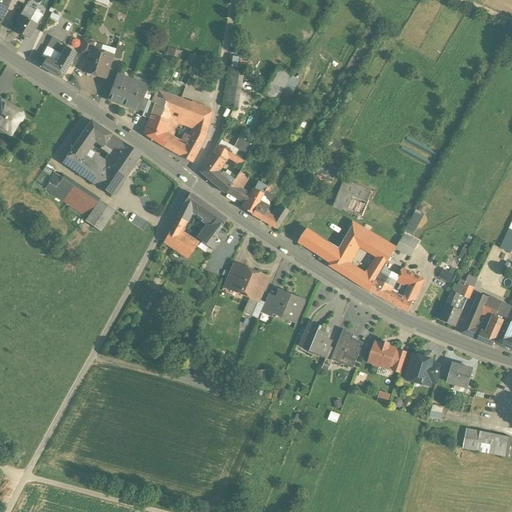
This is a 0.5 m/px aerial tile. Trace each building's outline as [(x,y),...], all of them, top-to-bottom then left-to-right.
[(9,0),(0,0),(0,17),(2,18),(7,6),(7,5),(9,0)] [(26,5),(16,23),(18,24),(14,31),(28,39),(36,25),(34,24),(29,21),(35,10),(26,5)] [(40,13),(35,10),(29,21),(34,24),(40,13)] [(60,17),(52,13),(50,18),(58,22),(60,17)] [(52,37),(47,48),(54,52),(60,41),(52,37)] [(94,43),(83,39),(80,49),(81,53),(89,56),(91,49),(92,49),(94,43)] [(123,48),(116,46),(113,58),(120,60),(123,48)] [(54,52),(47,48),(42,57),(45,59),(45,58),(50,60),(54,52)] [(54,63),(51,61),(46,71),(61,79),(76,54),(66,48),(58,61),(57,64),(54,63)] [(166,59),(175,61),(178,62),(181,51),(169,48),(166,59)] [(92,49),(91,49),(89,56),(87,61),(84,63),(82,70),(83,72),(86,73),(88,73),(88,72),(92,73),(92,74),(93,75),(101,78),(105,63),(108,54),(92,49)] [(197,57),(189,54),(186,65),(194,68),(197,57)] [(45,59),(41,67),(46,71),(51,61),(50,60),(45,58),(45,59)] [(111,65),(105,63),(101,78),(106,79),(111,65)] [(242,68),(228,67),(223,107),(236,108),(242,68)] [(290,76),(276,68),(262,94),(276,102),(290,76)] [(146,88),(117,77),(109,101),(137,111),(138,110),(142,98),(146,88)] [(152,89),(147,100),(147,101),(155,104),(173,110),(179,112),(185,114),(191,104),(152,89)] [(147,100),(142,98),(138,110),(143,112),(147,101),(147,100)] [(142,116),(149,119),(155,104),(147,101),(143,112),(142,116)] [(9,107),(1,102),(0,103),(0,124),(12,131),(18,121),(20,120),(22,117),(21,114),(18,112),(16,113),(8,108),(9,107)] [(173,110),(155,104),(149,119),(144,135),(163,147),(163,136),(170,117),(173,110)] [(211,111),(191,104),(185,114),(179,112),(177,119),(189,124),(188,127),(194,130),(205,135),(211,111)] [(179,112),(173,110),(170,117),(177,119),(179,112)] [(110,135),(90,121),(73,147),(82,153),(92,138),(95,138),(104,144),(110,135)] [(224,128),(216,147),(229,154),(237,159),(233,165),(234,166),(225,182),(230,185),(239,169),(239,170),(244,162),(253,145),(224,128)] [(182,147),(176,143),(170,151),(191,163),(202,144),(205,135),(194,130),(190,137),(183,149),(182,147)] [(118,140),(110,135),(104,144),(112,149),(113,148),(118,140)] [(183,149),(190,137),(188,135),(182,147),(183,149)] [(176,143),(163,136),(163,147),(170,151),(176,143)] [(125,145),(118,140),(113,148),(120,152),(125,145)] [(107,172),(107,173),(120,181),(121,182),(131,167),(134,163),(139,154),(125,145),(120,152),(107,172)] [(73,147),(68,154),(74,158),(77,154),(82,157),(82,156),(82,153),(73,147)] [(216,147),(212,157),(199,173),(210,181),(224,193),(230,185),(225,182),(215,174),(229,154),(216,147)] [(113,148),(112,149),(103,162),(100,167),(105,170),(107,172),(120,152),(113,148)] [(82,157),(77,154),(74,158),(72,162),(77,165),(82,157)] [(89,160),(82,156),(82,157),(77,165),(83,169),(89,160)] [(100,167),(103,162),(93,156),(90,161),(100,167)] [(83,169),(77,165),(72,162),(65,157),(61,163),(74,171),(95,185),(99,180),(85,170),(83,169)] [(100,167),(90,161),(85,170),(99,180),(105,170),(100,167)] [(120,181),(107,173),(107,172),(105,170),(99,180),(95,185),(110,195),(120,181)] [(244,177),(238,173),(227,191),(236,197),(247,180),(247,179),(244,177)] [(100,203),(55,174),(44,190),(89,219),(100,203)] [(273,176),(269,183),(276,188),(281,180),(273,176)] [(374,193),(345,180),(334,205),(363,218),(374,193)] [(268,185),(260,181),(255,190),(263,195),(268,185)] [(268,185),(263,195),(269,199),(276,188),(269,183),(268,185)] [(276,188),(269,199),(280,206),(288,195),(276,188)] [(255,190),(250,198),(247,197),(244,202),(244,203),(241,209),(251,215),(259,201),(263,195),(255,190)] [(236,197),(227,191),(225,194),(241,209),(244,203),(244,202),(236,197)] [(203,203),(190,194),(184,203),(173,224),(181,228),(192,208),(197,212),(203,203)] [(288,195),(280,206),(288,211),(295,199),(288,195)] [(259,201),(251,215),(261,221),(269,207),(259,201)] [(113,212),(100,203),(89,219),(86,223),(100,232),(113,212)] [(226,220),(203,203),(197,212),(204,218),(201,222),(207,227),(198,238),(213,250),(219,242),(223,241),(224,239),(223,236),(218,232),(226,220)] [(280,206),(267,225),(276,229),(288,211),(280,206)] [(424,215),(417,211),(405,232),(413,236),(424,215)] [(511,247),(511,223),(500,249),(509,254),(511,247)] [(181,228),(173,224),(170,230),(178,234),(178,235),(181,228)] [(310,224),(306,229),(333,247),(337,241),(310,224)] [(300,225),(291,238),(298,242),(306,229),(300,225)] [(298,242),(299,243),(331,263),(346,242),(339,238),(337,241),(333,247),(306,229),(298,242)] [(355,229),(346,242),(355,248),(357,244),(353,242),(359,231),(355,229)] [(380,240),(361,229),(359,231),(353,242),(357,244),(372,253),(380,240)] [(178,234),(170,230),(164,243),(176,251),(184,238),(178,235),(178,234)] [(418,242),(403,235),(396,249),(410,256),(418,242)] [(184,238),(176,251),(182,255),(190,243),(184,238)] [(396,249),(380,240),(372,253),(372,254),(378,257),(366,277),(363,275),(357,284),(370,292),(381,274),(396,249)] [(331,263),(329,266),(357,284),(363,275),(346,265),(355,248),(346,242),(331,263)] [(190,243),(182,255),(188,260),(197,247),(190,243)] [(396,249),(381,274),(397,280),(402,283),(408,272),(403,269),(410,256),(396,249)] [(232,264),(225,280),(231,283),(233,284),(239,269),(240,267),(232,264)] [(255,275),(239,269),(233,284),(231,283),(230,285),(240,290),(239,294),(250,299),(258,302),(261,293),(267,279),(255,274),(255,275)] [(452,276),(441,270),(437,278),(448,284),(452,276)] [(424,280),(408,272),(402,283),(409,287),(404,296),(413,301),(424,280)] [(397,280),(381,274),(370,292),(407,312),(413,301),(404,296),(403,298),(402,297),(402,298),(391,292),(397,280)] [(453,292),(460,295),(467,298),(475,280),(467,276),(464,283),(458,280),(453,292)] [(305,301),(278,290),(275,298),(269,311),(272,312),(296,322),(305,301)] [(462,311),(454,307),(460,295),(453,292),(452,292),(439,320),(455,327),(462,311)] [(258,302),(250,299),(244,314),(257,319),(260,312),(267,295),(261,293),(258,302)] [(475,302),(461,334),(470,337),(473,330),(482,312),(489,314),(491,309),(494,310),(496,311),(499,303),(479,294),(475,302)] [(267,295),(260,312),(270,316),(272,312),(269,311),(275,298),(268,295),(267,295)] [(462,311),(467,298),(460,295),(454,307),(462,311)] [(499,303),(496,311),(506,315),(510,308),(499,303)] [(506,315),(496,311),(494,310),(491,309),(489,314),(494,317),(503,320),(506,315)] [(503,320),(494,317),(491,322),(501,327),(504,320),(503,320)] [(511,322),(507,320),(496,342),(511,348),(511,338),(511,336),(511,322)] [(485,335),(473,330),(470,337),(492,346),(501,327),(491,322),(485,335)] [(321,327),(312,323),(303,345),(312,348),(310,352),(326,358),(330,348),(333,342),(327,340),(329,335),(320,331),(321,327)] [(353,336),(343,332),(336,350),(331,361),(332,361),(352,369),(361,347),(350,343),(353,336)] [(395,350),(375,344),(369,362),(371,363),(374,365),(377,366),(381,366),(388,369),(389,366),(393,367),(398,354),(394,353),(395,350)] [(336,350),(330,348),(326,358),(323,365),(330,368),(332,361),(331,361),(336,350)] [(406,354),(398,352),(393,367),(392,371),(400,373),(406,354)] [(426,359),(412,355),(407,373),(415,375),(414,378),(422,380),(421,384),(430,387),(432,382),(430,382),(435,365),(431,364),(432,362),(426,360),(426,359)] [(202,360),(194,376),(203,380),(211,364),(202,360)] [(473,369),(453,363),(447,382),(467,388),(473,369)] [(330,368),(323,365),(320,372),(326,375),(330,368)] [(441,367),(435,365),(430,382),(432,382),(437,384),(441,369),(441,367)] [(268,384),(266,371),(257,372),(259,385),(268,384)] [(378,401),(389,404),(391,395),(380,392),(378,401)] [(446,410),(431,406),(427,419),(442,423),(446,410)] [(329,420),(336,423),(340,415),(332,412),(329,420)] [(480,432),(466,429),(462,449),(476,451),(480,432)] [(511,438),(480,431),(480,432),(476,451),(508,457),(511,438)]
